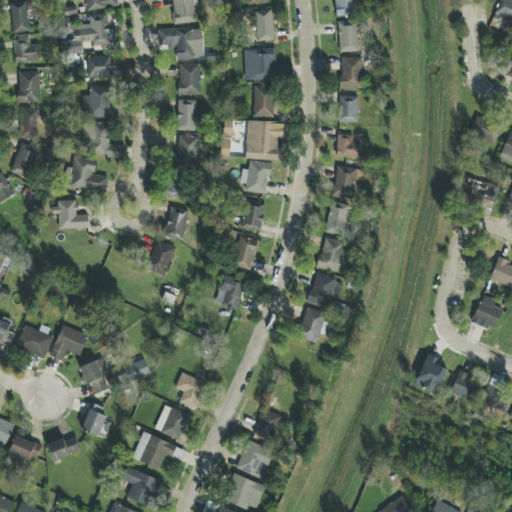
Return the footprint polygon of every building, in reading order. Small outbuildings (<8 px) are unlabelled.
[(118,6),(117,0),(84,0),(87,12),(118,6)] [(197,14),(195,0),(173,0),(175,16),(197,14)] [(334,0),(337,17),(355,14),(352,0),(334,0)] [(511,0),(500,0),(494,15),(511,22),(511,0)] [(13,33),(30,32),(27,2),(11,4),(13,33)] [(254,12),(257,42),(274,40),(271,10),(254,12)] [(83,53),(82,42),(93,41),(93,47),(110,45),(108,14),(89,16),(90,24),(74,25),(75,40),(61,41),(62,54),(83,53)] [(339,53),(358,52),(357,21),(338,22),(339,53)] [(176,59),(203,58),(202,29),(159,30),(159,47),(176,47),(176,59)] [(15,36),(16,63),(40,62),(39,45),(30,45),(30,35),(15,36)] [(244,50),(245,81),(277,80),(276,49),(244,50)] [(88,78),(113,78),(113,56),(87,56),(88,78)] [(361,58),(340,58),(341,90),(362,89),(361,58)] [(178,64),(179,96),(200,95),(200,64),(178,64)] [(19,72),(19,103),(40,103),(39,72),(19,72)] [(109,118),(110,87),(90,86),(89,96),(85,96),(84,117),(109,118)] [(274,87),(253,86),(253,118),(273,118),(274,87)] [(358,97),(340,97),(340,123),(357,123),(358,97)] [(195,101),(179,100),(178,131),(195,131),(195,101)] [(41,128),(42,109),(22,108),(21,139),(37,140),(38,128),(41,128)] [(493,145),(500,128),(477,118),(470,135),(493,145)] [(246,160),(284,161),(285,149),(277,149),(277,139),(289,140),(289,123),(247,122),(246,160)] [(110,124),(95,123),(93,156),(124,158),(124,146),(109,145),(110,124)] [(499,158),(511,162),(511,133),(509,133),(499,158)] [(353,135),(337,135),(336,158),(361,158),(361,143),(353,143),(353,135)] [(198,137),(177,137),(177,166),(197,166),(198,137)] [(29,179),(38,149),(20,144),(11,173),(29,179)] [(107,192),(108,177),(94,175),(96,160),(73,158),(70,188),(107,192)] [(240,184),(247,185),(247,192),(267,194),(270,164),(249,161),(248,170),(241,169),(240,184)] [(366,170),(336,167),(333,197),(354,199),(356,177),(365,178),(366,170)] [(0,172),(0,203),(15,194),(1,172),(0,172)] [(183,197),(184,177),(165,177),(165,197),(183,197)] [(496,202),(499,185),(465,179),(462,196),(496,202)] [(259,232),(266,205),(247,200),(240,228),(259,232)] [(88,215),(77,215),(77,201),(55,201),(55,215),(59,215),(59,230),(88,229),(88,215)] [(326,233),(345,235),(348,204),(329,202),(326,233)] [(182,241),(189,211),(171,207),(165,236),(182,241)] [(256,240),(238,237),(233,268),(251,271),(256,240)] [(344,242),(324,238),(318,269),(339,272),(344,242)] [(145,269),(164,277),(176,249),(157,241),(145,269)] [(511,287),(511,264),(496,260),(490,280),(511,287)] [(340,298),(343,281),(314,275),(308,304),(329,308),(331,296),(340,298)] [(216,306),(239,309),(243,280),(220,277),(216,306)] [(496,301),(482,296),(471,322),(494,331),(503,310),(493,307),(496,301)] [(298,339),(317,343),(325,313),(306,309),(298,339)] [(0,341),(11,345),(15,334),(9,332),(12,322),(5,319),(3,322),(0,320),(0,341)] [(39,330),(24,326),(17,349),(46,358),(52,337),(48,336),(50,329),(41,326),(39,330)] [(52,358),(63,361),(66,352),(82,356),(88,334),(60,327),(52,358)] [(448,371),(439,367),(442,361),(428,355),(414,386),(437,396),(448,371)] [(144,360),(108,374),(102,358),(79,367),(86,385),(91,383),(95,394),(111,387),(113,393),(151,378),(144,360)] [(450,393),(469,401),(478,380),(459,372),(450,393)] [(194,410),(206,384),(182,373),(175,388),(183,392),(179,403),(194,410)] [(507,379),(491,374),(482,404),(497,409),(507,379)] [(106,417),(101,414),(103,408),(92,403),(81,430),(98,437),(106,417)] [(181,440),(189,415),(163,406),(155,432),(181,440)] [(281,418),(263,410),(253,435),(272,442),(281,418)] [(0,450),(3,452),(15,426),(0,418),(0,450)] [(166,455),(172,458),(176,447),(143,432),(131,458),(159,470),(166,455)] [(8,455),(36,463),(42,445),(14,437),(8,455)] [(80,453),(76,437),(47,444),(52,461),(80,453)] [(237,469),(263,480),(275,453),(249,441),(237,469)] [(132,484),(126,498),(149,507),(160,481),(127,468),(122,480),(132,484)] [(253,511),(254,511),(266,487),(236,475),(225,500),(253,511)] [(0,511),(11,511),(15,502),(0,496),(0,511)] [(412,511),(402,496),(378,511),(412,511)] [(43,511),(35,510),(36,506),(19,501),(16,511),(43,511)] [(433,511),(456,511),(440,501),(433,511)] [(136,511),(114,503),(110,511),(136,511)]
